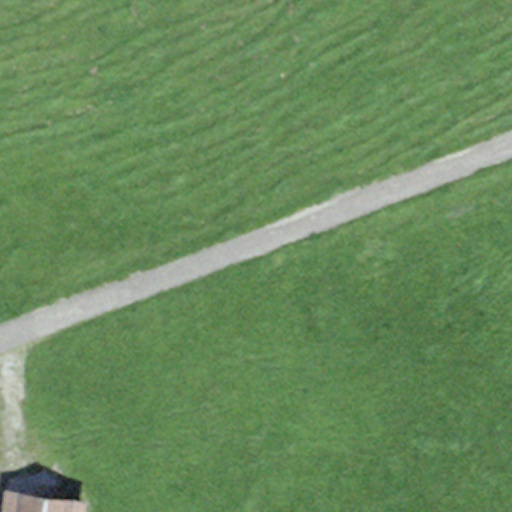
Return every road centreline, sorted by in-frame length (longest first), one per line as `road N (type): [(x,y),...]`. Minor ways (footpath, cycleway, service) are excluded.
road 1 (track): [(0,343),(511,153)]
road 2 (track): [(21,472),(12,339)]
